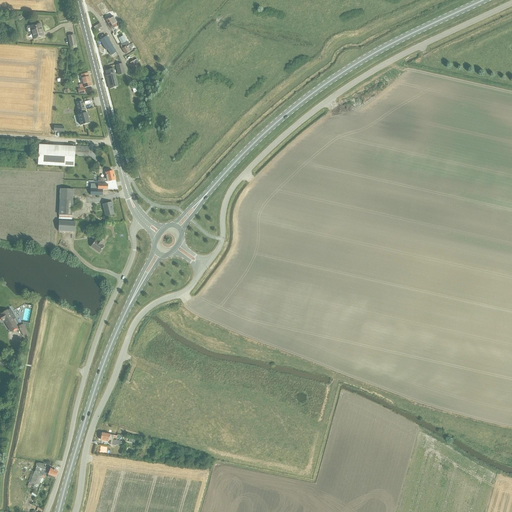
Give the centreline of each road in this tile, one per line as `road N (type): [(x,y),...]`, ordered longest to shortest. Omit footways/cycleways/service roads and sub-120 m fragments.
road 1 (unclassified): [(207,264),(222,239),(229,190),(305,116),(388,60),(511,6)]
road 2 (unclassified): [(139,220),(46,511)]
road 3 (primary): [(237,159),(341,72),(482,0)]
road 4 (unclassified): [(75,511),(90,431),(133,325),(202,270)]
road 5 (primary): [(58,511),(93,391),(137,288)]
road 6 (track): [(122,355),(327,425)]
road 7 (secondary): [(113,140),(79,7)]
